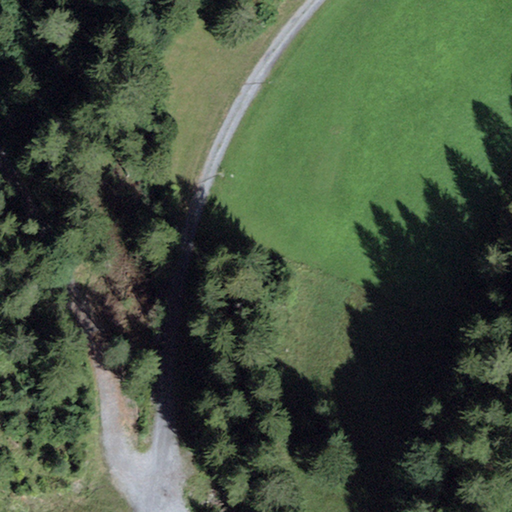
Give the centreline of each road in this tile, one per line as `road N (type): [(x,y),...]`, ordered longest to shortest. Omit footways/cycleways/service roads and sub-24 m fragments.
road 1 (track): [(154,498),(186,255),(216,152),(273,53),(319,0)]
road 2 (track): [(0,154),(107,368),(120,462),(154,498)]
